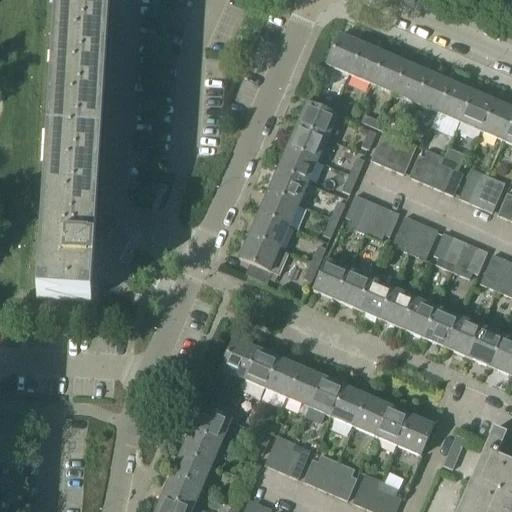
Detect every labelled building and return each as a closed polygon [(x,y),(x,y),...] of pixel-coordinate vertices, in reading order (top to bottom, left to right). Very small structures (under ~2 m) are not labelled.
[(55,0),(39,266),(37,300),(91,303),(96,223),(98,223),(112,0),(55,0)] [(349,78),(363,48),(339,38),(326,68),(349,78)] [(372,88),(385,57),(363,48),(349,78),(372,88)] [(393,97),(406,67),(385,57),(372,88),(393,97)] [(416,107),(429,77),(406,67),(393,97),(416,107)] [(438,116),(451,86),(429,77),(416,107),(438,116)] [(459,125),(472,95),(451,86),(438,116),(459,125)] [(482,136),(495,105),(472,95),(459,125),(482,136)] [(337,106),(326,101),(321,112),(333,117),(337,106)] [(503,145),(511,123),(511,112),(495,105),(482,136),(503,145)] [(321,112),(307,106),(297,129),(327,142),(336,120),(337,119),(333,117),(321,112)] [(333,117),(337,119),(336,120),(343,123),(348,111),(337,106),(333,117)] [(361,127),(378,134),(381,126),(364,119),(361,127)] [(511,148),(511,123),(503,145),(511,148)] [(287,152),(317,165),(327,142),(297,129),(287,152)] [(368,155),(376,138),(368,135),(361,152),(368,155)] [(383,136),(379,144),(391,149),(396,151),(400,143),(383,136)] [(400,143),(396,151),(403,154),(413,159),(417,151),(400,143)] [(379,144),(370,165),(381,170),(391,149),(379,144)] [(396,151),(391,149),(381,170),(393,175),(403,154),(396,151)] [(277,175),(307,188),(317,165),(287,152),(277,175)] [(404,180),(413,159),(403,154),(393,175),(404,180)] [(419,160),(418,161),(429,166),(439,170),(443,162),(427,155),(424,160),(419,160)] [(409,182),(420,187),(429,166),(418,161),(409,182)] [(364,166),(356,162),(349,179),(357,182),(364,166)] [(439,170),(440,171),(451,174),(457,177),(461,170),(443,162),(439,170)] [(439,170),(429,166),(420,187),(431,192),(440,171),(439,170)] [(440,171),(431,192),(442,197),(451,174),(440,171)] [(457,177),(451,174),(442,197),(453,201),(463,179),(457,177)] [(470,174),(467,181),(478,186),(484,188),(487,181),(470,174)] [(307,188),(277,175),(268,196),(298,209),(307,188)] [(357,182),(349,179),(342,196),(349,199),(357,182)] [(467,181),(458,204),(468,208),(478,186),(467,181)] [(487,181),(484,188),(491,192),(501,196),(504,189),(487,181)] [(484,188),(478,186),(468,208),(482,214),(491,192),(484,188)] [(491,218),(501,196),(491,192),(482,214),(491,218)] [(298,209),(268,196),(258,218),(288,231),(298,209)] [(511,201),(506,198),(496,220),(508,225),(511,214),(511,201)] [(345,223),(351,225),(357,227),(366,205),(355,200),(345,223)] [(351,225),(348,232),(364,239),(367,232),(377,210),(366,205),(357,227),(351,225)] [(344,210),(337,206),(330,223),(337,226),(344,210)] [(377,210),(367,232),(379,237),(388,215),(377,210)] [(379,237),(367,232),(364,239),(381,247),(384,239),(390,242),(399,220),(388,215),(379,237)] [(288,231),(258,218),(249,240),(279,253),(288,231)] [(405,222),(395,244),(406,249),(416,227),(405,222)] [(337,226),(330,223),(322,240),(330,243),(337,226)] [(406,249),(412,251),(417,254),(427,231),(416,227),(406,249)] [(438,236),(427,231),(417,254),(428,258),(438,236)] [(434,261),(439,263),(445,265),(454,243),(443,238),(434,261)] [(279,253),(249,240),(239,262),(250,266),(245,278),(265,286),(270,275),(279,279),(288,257),(279,253)] [(455,270),(465,248),(454,243),(445,265),(455,270)] [(412,251),(406,249),(395,244),(392,251),(409,258),(412,251)] [(467,275),(476,253),(465,248),(455,270),(467,275)] [(325,254),(318,250),(310,267),(318,270),(325,254)] [(428,258),(417,254),(412,251),(409,258),(425,266),(428,258)] [(467,275),(472,278),(472,277),(478,280),(488,257),(476,253),(467,275)] [(493,260),(483,282),(494,287),(504,265),(493,260)] [(337,304),(350,273),(327,263),(314,294),(337,304)] [(439,263),(436,270),(453,277),(455,270),(445,265),(439,263)] [(494,287),(499,289),(505,292),(511,276),(511,267),(504,265),(494,287)] [(318,270),(310,267),(303,284),(310,287),(318,270)] [(467,275),(455,270),(453,277),(469,284),(472,278),(467,275)] [(359,314),(372,283),(350,273),(337,304),(359,314)] [(483,282),(480,289),(495,296),(499,289),(494,287),(483,282)] [(381,323),(394,292),(372,283),(359,314),(381,323)] [(511,294),(505,292),(499,289),(495,296),(511,302),(511,294)] [(403,333),(416,302),(394,292),(381,323),(403,333)] [(416,302),(403,333),(425,342),(438,311),(416,302)] [(438,311),(425,342),(445,351),(459,320),(438,311)] [(459,320),(445,351),(467,361),(481,330),(459,320)] [(489,370),(503,339),(481,330),(467,361),(489,370)] [(511,380),(511,378),(511,343),(503,339),(489,370),(511,380)] [(243,382),(257,352),(233,342),(220,372),(243,382)] [(265,392),(279,362),(257,352),(243,382),(265,392)] [(287,401),(300,371),(279,362),(265,392),(287,401)] [(309,411),(322,381),(300,371),(287,401),(309,411)] [(324,417),(331,420),(344,390),(322,381),(309,411),(305,421),(320,427),(324,417)] [(353,430),(366,400),(344,390),(331,420),(353,430)] [(375,439),(388,409),(366,400),(353,430),(375,439)] [(232,411),(221,406),(216,417),(228,422),(232,411)] [(397,449),(410,419),(388,409),(375,439),(397,449)] [(216,417),(202,411),(192,434),(222,447),(232,424),(228,422),(216,417)] [(232,411),(228,422),(232,424),(239,427),(244,416),(232,411)] [(420,459),(433,429),(410,419),(397,449),(420,459)] [(271,438),(275,430),(257,423),(254,431),(271,438)] [(459,511),(511,511),(511,464),(497,459),(507,437),(494,431),(459,511)] [(222,447),(192,434),(182,456),(212,469),(222,447)] [(456,438),(443,469),(452,473),(466,443),(456,438)] [(270,442),(262,439),(255,456),(262,459),(270,442)] [(274,448),(285,452),(275,475),(286,479),(296,457),(290,455),(293,447),(277,440),(274,448)] [(290,455),(296,457),(307,462),(310,455),(293,447),(290,455)] [(264,470),(275,475),(285,452),(274,448),(264,470)] [(173,478),(202,491),(212,469),(182,456),(173,478)] [(286,479),(297,484),(307,462),(296,457),(286,479)] [(318,466),(312,464),(303,486),(336,501),(346,478),(334,473),(337,466),(321,459),(318,466)] [(334,473),(346,478),(336,501),(347,505),(357,483),(351,481),(354,474),(337,466),(334,473)] [(258,470),(250,467),(236,500),(243,503),(258,470)] [(163,500),(190,511),(192,511),(202,491),(173,478),(163,500)] [(365,478),(362,485),(373,490),(380,493),(383,486),(365,478)] [(362,485),(352,507),(362,511),(363,511),(373,490),(362,485)] [(383,486),(380,493),(384,495),(396,500),(399,493),(383,486)] [(380,493),(373,490),(363,511),(376,511),(379,506),(384,495),(380,493)] [(396,500),(384,495),(379,506),(393,511),(397,511),(402,502),(396,500)] [(190,511),(163,500),(157,511),(190,511)]
